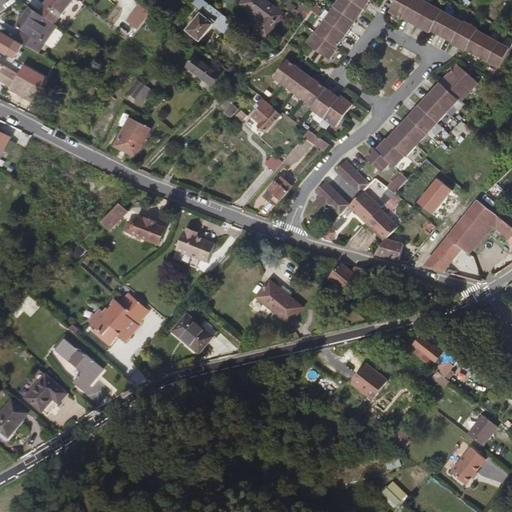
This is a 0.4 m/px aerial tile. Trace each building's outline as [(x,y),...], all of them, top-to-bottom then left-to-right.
[(40,9),(55,19),(64,8),(53,0),(45,0),(44,1),(46,2),(40,9)] [(204,8),(209,1),(207,0),(193,0),(202,6),(204,8)] [(267,34),(284,12),(267,0),(243,0),(242,2),(261,16),(254,25),(267,34)] [(377,0),(343,0),(338,7),(340,9),(323,32),(320,30),(310,43),(322,52),(333,61),(344,48),(343,46),(351,35),(360,23),(369,12),(377,0)] [(511,53),(511,51),(482,34),(482,32),(469,24),(467,25),(423,0),(403,0),(395,15),(406,21),(407,20),(420,28),(434,36),(436,33),(456,45),(456,47),(469,55),(471,54),(501,71),(511,53)] [(214,23),(223,12),(209,1),(204,8),(202,6),(187,25),(203,38),(214,23)] [(139,3),(125,19),(137,30),(151,14),(139,3)] [(43,24),(35,19),(39,12),(29,5),(18,22),(22,25),(37,33),(43,24)] [(15,36),(38,49),(55,23),(39,12),(35,19),(43,24),(37,33),(22,25),(15,36)] [(225,30),(233,20),(223,12),(214,23),(225,30)] [(9,47),(16,51),(21,42),(1,30),(0,31),(0,49),(5,53),(9,47)] [(211,88),(221,79),(201,56),(190,66),(211,88)] [(291,59),(278,77),(317,105),(314,109),(339,128),(357,106),(345,96),(343,98),(291,59)] [(0,71),(3,73),(2,75),(12,82),(12,84),(23,92),(22,95),(32,101),(41,85),(19,72),(8,65),(0,60),(0,71)] [(19,72),(22,66),(11,60),(8,65),(19,72)] [(41,85),(46,77),(24,64),(22,66),(19,72),(41,85)] [(463,103),(466,105),(483,88),(462,68),(391,141),(390,140),(379,150),(377,148),(368,158),(389,179),(463,103)] [(128,90),(137,97),(147,85),(137,78),(128,90)] [(231,102),(236,108),(245,101),(238,94),(245,87),(242,84),(229,96),(233,100),(231,102)] [(266,131),(280,113),(261,99),(255,106),(259,108),(254,115),(261,120),(257,124),(266,131)] [(114,143),(134,153),(144,136),(124,125),(114,143)] [(311,142),(317,134),(310,129),(303,137),(311,142)] [(0,145),(2,147),(9,135),(0,130),(0,145)] [(311,142),(314,145),(321,137),(317,134),(311,142)] [(324,153),(331,145),(321,137),(314,145),(324,153)] [(363,190),(370,182),(348,161),(338,170),(360,193),(363,190)] [(388,188),(395,194),(408,180),(400,173),(388,188)] [(279,198),(289,188),(280,180),(277,182),(276,181),(268,189),(279,198)] [(348,205),(350,203),(327,182),(317,191),(322,196),(315,203),(321,209),(328,202),(340,214),(348,205)] [(380,209),(382,208),(363,190),(360,193),(350,203),(348,205),(367,223),(380,209)] [(397,205),(402,200),(395,194),(391,199),(397,205)] [(392,210),(397,205),(391,199),(385,204),(392,210)] [(466,251),(478,238),(496,215),(477,201),(440,248),(424,268),(471,282),(476,281),(476,278),(447,267),(463,248),(466,251)] [(113,217),(115,219),(124,210),(116,202),(98,221),(104,227),(113,217)] [(384,240),(397,227),(380,209),(367,223),(384,240)] [(334,243),(336,230),(346,220),(340,214),(320,234),(324,240),(334,243)] [(164,229),(154,224),(155,221),(144,216),(142,219),(134,215),(131,222),(129,221),(124,231),(134,236),(132,239),(138,241),(140,238),(145,241),(143,246),(154,250),(164,229)] [(491,248),(504,232),(499,228),(504,222),(496,215),(478,238),(491,248)] [(511,255),(511,225),(511,227),(504,222),(499,228),(504,232),(511,238),(511,248),(509,251),(511,255)] [(177,249),(209,263),(219,241),(187,227),(177,249)] [(408,264),(424,268),(440,248),(428,238),(408,264)] [(371,253),(399,261),(404,245),(384,240),(371,253)] [(178,250),(175,258),(196,266),(199,258),(178,250)] [(354,278),(358,281),(367,271),(353,267),(348,273),(338,265),(334,269),(332,268),(329,271),(332,273),(328,277),(343,290),(354,278)] [(288,324),(302,307),(269,281),(256,298),(288,324)] [(141,321),(140,320),(147,311),(129,295),(120,305),(115,300),(103,313),(100,310),(89,322),(102,334),(99,337),(109,345),(117,337),(123,343),(131,335),(128,332),(135,324),(137,326),(141,321)] [(199,352),(212,337),(186,314),(170,331),(183,342),(185,340),(199,352)] [(128,332),(131,335),(138,327),(137,326),(135,324),(128,332)] [(71,381),(80,390),(100,368),(83,354),(78,352),(78,349),(72,345),(63,337),(54,347),(80,371),(71,381)] [(432,363),(439,354),(431,348),(433,345),(431,343),(428,347),(416,338),(410,345),(415,349),(411,353),(417,358),(421,354),(432,363)] [(197,354),(199,352),(185,340),(183,342),(197,354)] [(436,374),(443,380),(453,368),(445,362),(436,374)] [(371,400),(386,381),(364,364),(349,383),(371,400)] [(457,372),(453,376),(464,385),(468,381),(457,372)] [(56,401),(64,391),(43,373),(23,396),(39,409),(51,396),(56,401)] [(460,404),(465,398),(454,388),(449,395),(460,404)] [(39,409),(44,414),(56,401),(51,396),(39,409)] [(0,430),(7,436),(21,417),(25,412),(8,400),(0,410),(0,430)] [(7,436),(10,439),(25,421),(21,417),(7,436)] [(479,448),(493,430),(478,417),(463,436),(479,448)] [(388,441),(393,446),(401,436),(395,432),(388,441)] [(393,446),(396,448),(405,439),(401,436),(393,446)] [(466,480),(472,474),(481,463),(466,450),(447,474),(462,486),(466,480)] [(466,480),(469,483),(475,476),(472,474),(466,480)] [(396,509),(409,496),(394,481),(381,494),(396,509)]
